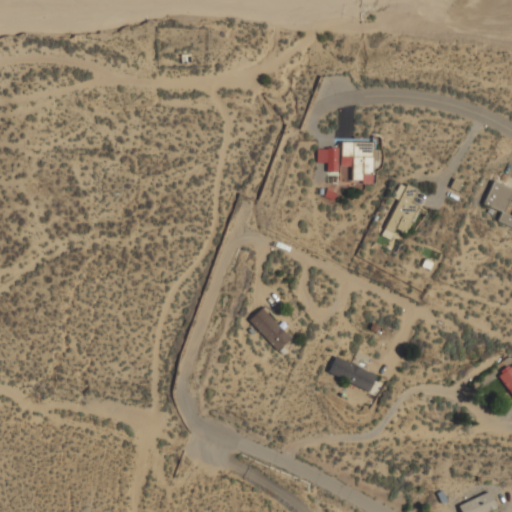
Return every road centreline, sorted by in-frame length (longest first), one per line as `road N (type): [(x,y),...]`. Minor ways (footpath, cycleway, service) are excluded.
road 1 (residential): [(189,412),(216,434),(383,511)]
road 2 (residential): [(246,233),(227,249),(184,369),(189,412)]
road 3 (residential): [(449,98),(364,94),(319,106)]
